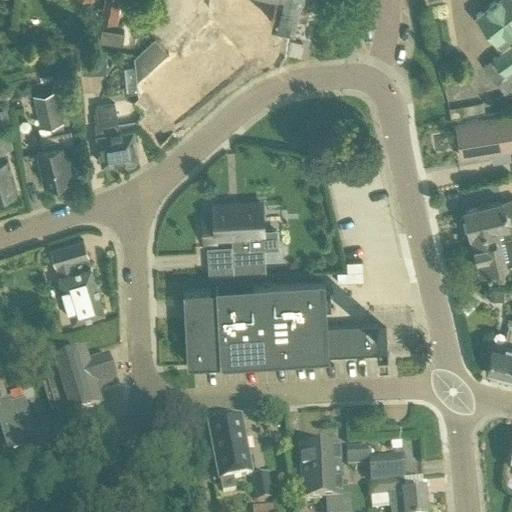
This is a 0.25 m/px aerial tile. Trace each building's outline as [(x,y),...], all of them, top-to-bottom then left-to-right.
[(117,20),(121,2),(125,3),(126,0),(104,0),(101,17),(117,20)] [(218,0),(215,16),(264,26),(266,19),(270,20),(272,20),(272,19),(276,0),(218,0)] [(276,0),(272,19),(294,24),(295,23),(296,18),(306,20),(310,0),(276,0)] [(511,0),(495,0),(477,15),(487,28),(483,31),(497,50),(511,39),(511,0)] [(180,52),(146,82),(175,115),(239,59),(210,26),(195,39),(186,29),(171,42),(180,52)] [(101,39),(123,42),(125,29),(103,27),(101,39)] [(511,44),(484,66),(497,82),(511,70),(511,44)] [(138,52),(143,58),(152,51),(146,45),(138,52)] [(78,51),(78,73),(93,73),(93,51),(78,51)] [(157,56),(152,51),(143,58),(146,61),(148,64),(157,56)] [(140,66),(146,61),(143,58),(138,52),(134,56),(133,57),(134,58),(135,68),(136,70),(140,66)] [(162,62),(157,56),(148,64),(153,69),(162,62)] [(148,74),(153,69),(148,64),(146,61),(140,66),(148,74)] [(137,84),(148,74),(140,66),(136,70),(137,84)] [(511,70),(497,82),(505,94),(511,89),(511,70)] [(447,73),(441,74),(444,86),(450,84),(447,73)] [(36,95),(42,125),(51,123),(61,121),(62,121),(56,91),(36,95)] [(143,110),(149,105),(139,94),(138,93),(139,96),(139,97),(135,101),(143,110)] [(95,123),(97,135),(101,163),(123,160),(127,164),(134,163),(137,158),(138,158),(134,128),(119,131),(115,103),(96,106),(99,122),(95,123)] [(453,108),(454,118),(484,114),(482,103),(453,108)] [(138,120),(142,124),(155,112),(149,105),(143,110),(138,120)] [(0,108),(0,123),(9,121),(6,108),(0,108)] [(155,112),(142,124),(160,144),(174,132),(155,112)] [(511,114),(457,124),(462,157),(511,148),(511,114)] [(61,121),(51,123),(53,132),(39,135),(42,147),(37,148),(44,183),(72,177),(65,144),(74,142),(71,129),(63,130),(61,121)] [(8,156),(7,156),(5,151),(14,148),(9,131),(0,133),(0,192),(17,188),(8,156)] [(471,234),(473,234),(509,225),(510,225),(511,224),(511,198),(503,201),(503,200),(465,209),(466,212),(462,218),(465,228),(470,231),(471,234)] [(214,219),(202,219),(203,243),(215,243),(215,238),(230,237),(232,277),(236,277),(265,276),(264,247),(252,247),(251,235),(265,234),(263,202),(214,205),(214,219)] [(509,225),(473,234),(482,271),(507,265),(507,264),(511,263),(511,236),(509,225),(510,225),(509,225)] [(51,249),(72,320),(104,310),(84,239),(51,249)] [(322,290),(321,281),(267,284),(237,286),(184,288),(187,363),(388,353),(388,338),(386,328),(378,328),(377,323),(324,326),(323,310),(331,310),(330,290),(322,290)] [(490,300),(500,301),(500,292),(490,291),(490,300)] [(509,377),(511,365),(511,323),(511,324),(506,344),(494,341),(486,371),(509,377)] [(57,361),(74,416),(102,408),(98,393),(117,388),(108,357),(88,363),(85,352),(57,361)] [(74,416),(57,361),(42,365),(48,384),(43,385),(51,413),(56,411),(59,421),(74,416)] [(9,399),(8,400),(0,402),(0,427),(9,456),(25,451),(23,444),(38,439),(27,401),(11,406),(9,399)] [(209,423),(216,458),(248,452),(242,418),(209,423)] [(323,449),(325,500),(342,500),(340,448),(323,449)] [(325,500),(323,449),(301,450),(303,501),(325,500)] [(348,449),(348,465),(368,465),(368,449),(348,449)] [(248,452),(216,458),(220,481),(221,481),(224,491),(236,489),(234,478),(252,475),(248,452)] [(403,479),(402,458),(370,461),(371,481),(403,479)] [(252,477),(257,501),(272,499),(267,475),(252,477)] [(405,492),(403,479),(371,481),(373,497),(389,495),(390,511),(427,511),(425,490),(405,492)]
